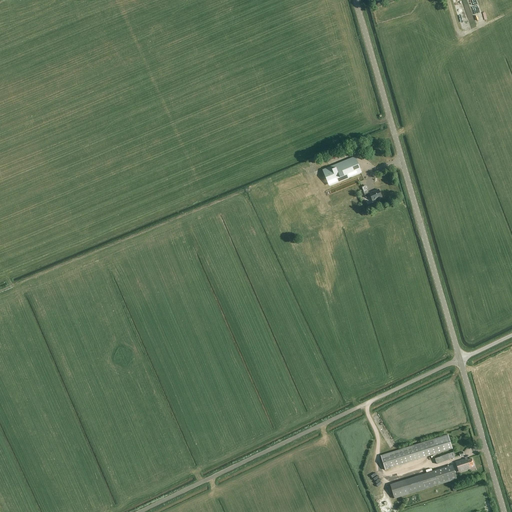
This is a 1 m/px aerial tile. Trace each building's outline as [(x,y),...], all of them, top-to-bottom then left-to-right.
[(314,166),(360,145),(351,124),(305,145),(314,166)] [(322,187),(360,174),(354,158),(315,172),(320,186),(321,185),(322,187)] [(364,185),(362,177),(353,179),(355,185),(359,184),(359,186),(364,185)] [(365,185),(327,199),(331,210),(346,205),(344,199),(367,190),(365,185)] [(379,190),(369,194),(372,201),(382,197),(379,190)] [(253,208),(258,225),(272,220),(267,204),(253,208)] [(385,470),(452,448),(448,435),(380,456),(385,470)] [(453,452),(434,459),(436,464),(455,457),(453,452)] [(467,459),(455,462),(459,472),(470,468),(469,468),(472,467),(472,466),(474,465),(472,459),(467,460),(467,459)] [(433,474),(394,486),(390,487),(394,499),(437,486),(457,479),(453,467),(433,474)]
